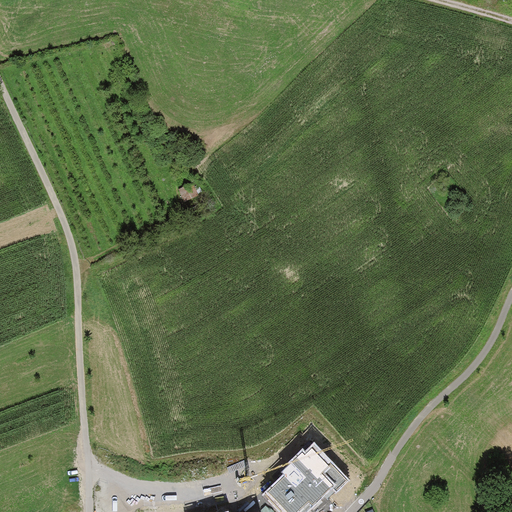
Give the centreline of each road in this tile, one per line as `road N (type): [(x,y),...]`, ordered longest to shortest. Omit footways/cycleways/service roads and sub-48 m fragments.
road 1 (track): [(87,466),(75,264),(0,79)]
road 2 (track): [(377,483),(427,411),(483,357),(511,297)]
